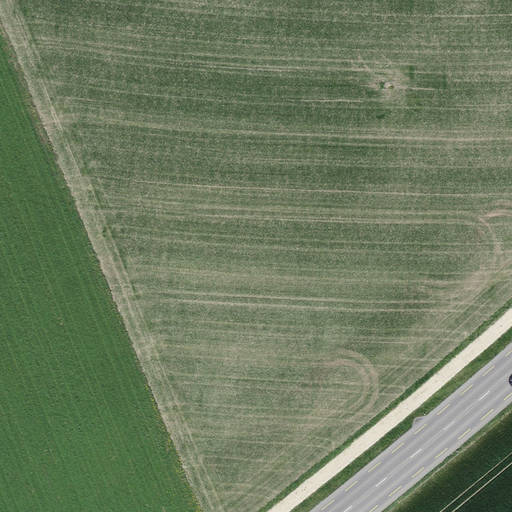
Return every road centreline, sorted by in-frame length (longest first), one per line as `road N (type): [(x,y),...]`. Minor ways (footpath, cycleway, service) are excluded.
road 1 (track): [(276,511),(511,322)]
road 2 (primary): [(511,369),(341,511)]
